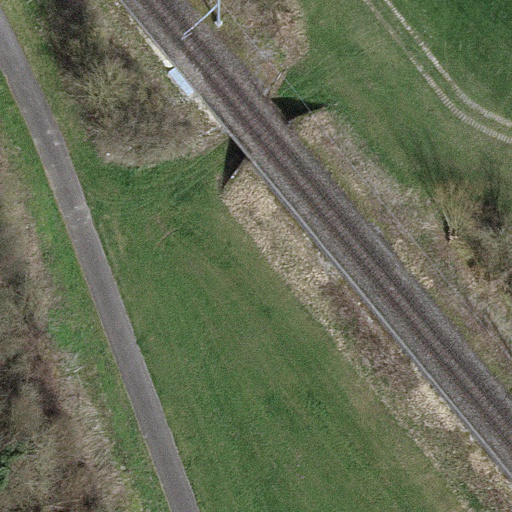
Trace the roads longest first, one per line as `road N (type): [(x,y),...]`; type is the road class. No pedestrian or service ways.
road 1 (track): [(86,248),(229,148),(385,21)]
road 2 (track): [(511,142),(488,140),(425,81),(368,0)]
